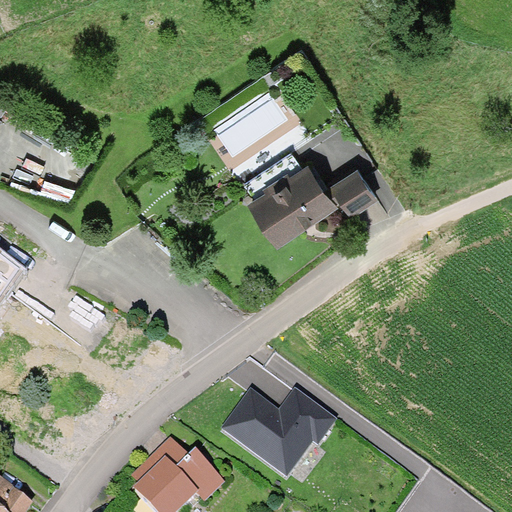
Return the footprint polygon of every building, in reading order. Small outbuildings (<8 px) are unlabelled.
[(246,182),(257,198),(273,188),(276,192),(291,181),(288,177),(304,167),(293,151),(246,182)] [(308,164),(304,167),(288,177),(291,181),(276,192),(273,188),(257,198),(253,201),(280,241),(310,220),(335,203),(326,190),(308,164)] [(334,185),(343,198),(352,211),(377,194),(359,168),(334,185)] [(326,190),(335,203),(343,198),(334,185),(326,190)] [(0,285),(8,291),(34,255),(0,233),(0,285)] [(277,412),(250,392),(222,428),(289,478),(334,419),(294,389),(277,412)] [(135,477),(144,485),(168,461),(177,471),(190,458),(173,440),(135,477)] [(177,511),(198,493),(204,499),(224,480),(197,452),(190,458),(177,471),(168,461),(144,485),(137,492),(156,511),(177,511)] [(26,511),(32,505),(0,481),(0,511),(26,511)] [(191,511),(204,499),(198,493),(177,511),(191,511)]
